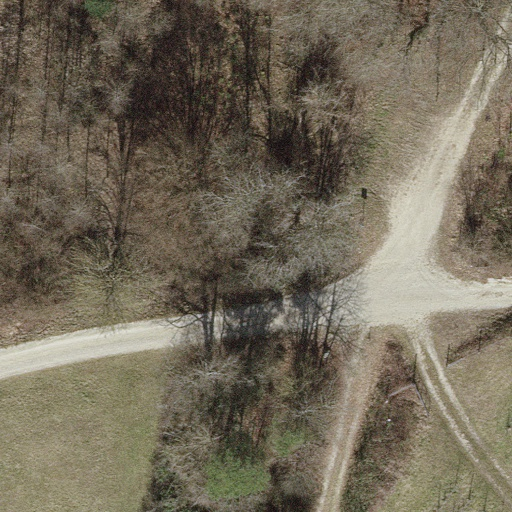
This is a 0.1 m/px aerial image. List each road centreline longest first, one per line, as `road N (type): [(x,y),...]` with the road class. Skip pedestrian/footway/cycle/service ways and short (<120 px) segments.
road 1 (track): [(0,363),(378,294)]
road 2 (track): [(378,294),(511,28)]
road 3 (track): [(378,294),(420,328),(444,397),(511,491)]
road 4 (track): [(325,511),(378,294)]
road 5 (track): [(378,294),(511,290)]
